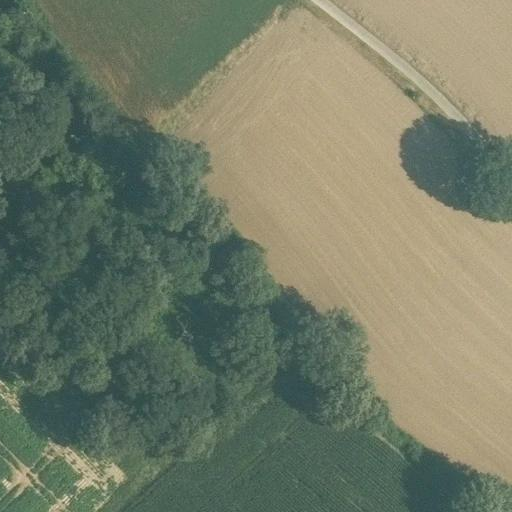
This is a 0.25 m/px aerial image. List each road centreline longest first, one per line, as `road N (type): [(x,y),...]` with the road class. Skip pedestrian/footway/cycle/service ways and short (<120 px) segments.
road 1 (track): [(511,168),(434,90),(317,0)]
road 2 (track): [(149,511),(301,356)]
